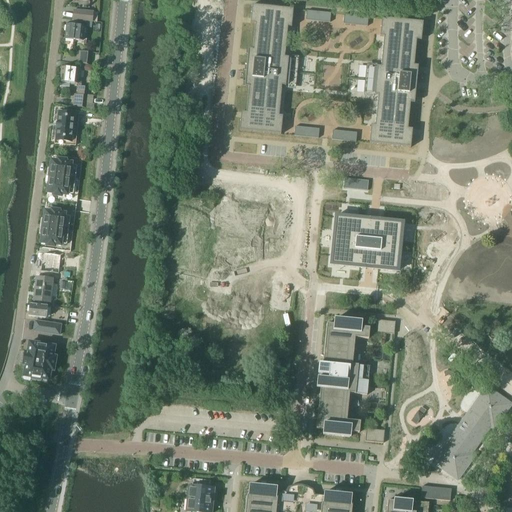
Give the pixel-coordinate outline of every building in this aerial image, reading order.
[(240,118),(239,131),(280,135),(282,117),(278,117),(281,90),(281,87),(285,87),(285,89),(295,90),(298,57),(288,56),(288,58),(284,58),(284,54),(287,28),(291,28),(293,10),(276,8),(273,8),(251,6),(250,19),(250,24),(249,24),(254,25),(252,50),(248,50),(247,50),(247,51),(247,54),(247,56),(246,66),(245,71),(244,81),(244,83),(244,86),(244,87),(248,88),(246,113),(241,113),(240,118)] [(92,21),(93,12),(73,10),(72,20),(92,21)] [(306,11),(305,21),(317,22),(318,13),(306,11)] [(318,13),(317,22),(329,23),(330,14),(318,13)] [(343,15),(343,24),(355,26),(356,16),(344,15),(343,15)] [(356,16),(355,26),(367,27),(368,18),(356,16)] [(366,64),(363,97),(373,98),(373,96),(377,96),(377,100),(374,126),(370,126),(369,144),(410,148),(411,135),(412,130),(407,129),(409,106),(409,104),(414,104),(414,103),(414,100),(414,97),(415,88),(416,83),(417,73),(417,71),(417,68),(417,67),(413,66),(416,41),(421,41),(421,36),(422,23),(381,19),(379,37),(383,38),(380,64),(380,67),(376,67),(376,65),(366,64)] [(86,44),(86,38),(84,38),(86,26),(66,24),(65,39),(82,41),(82,44),(86,44)] [(90,65),(91,52),(78,51),(77,64),(90,65)] [(85,107),(88,87),(81,86),(81,81),(79,81),(80,69),(61,67),(59,82),(77,84),(76,86),(78,87),(77,95),(74,94),(73,106),(85,107)] [(75,146),(79,112),(59,110),(57,123),(55,123),(55,130),(57,130),(56,137),(54,137),(53,144),(75,146)] [(294,127),(293,137),(306,138),(307,128),(294,127)] [(307,128),(306,138),(318,139),(319,130),(307,128)] [(332,131),(331,140),(343,142),(344,132),(332,131)] [(344,132),(343,142),(355,143),(356,133),(344,132)] [(44,212),(40,243),(46,244),(46,246),(54,247),(54,245),(60,246),(60,244),(66,245),(70,217),(73,194),(76,167),(71,166),(71,164),(65,163),(65,161),(57,160),(57,162),(51,161),(47,193),(44,212)] [(344,179),(343,189),(367,191),(368,181),(344,179)] [(402,223),(383,221),(378,221),(370,220),(364,220),(335,217),(330,265),(359,268),(378,270),(397,272),(402,223)] [(41,256),(40,269),(43,269),(61,271),(62,271),(63,258),(62,258),(63,253),(52,252),(51,257),(41,256)] [(33,301),(33,306),(42,307),(42,302),(49,303),(52,280),(60,281),(61,271),(43,269),(42,279),(36,278),(33,301)] [(29,305),(28,317),(45,319),(47,307),(42,307),(33,306),(29,305)] [(361,321),(334,318),(334,324),(326,323),(322,364),(319,364),(317,388),(320,388),(316,428),(323,429),(323,434),(350,437),(351,432),(359,432),(360,421),(347,420),(349,393),(367,395),(370,366),(352,364),(355,337),(369,339),(370,328),(361,327),(361,321)] [(395,322),(377,320),(376,332),(394,334),(395,322)] [(59,335),(61,325),(34,321),(33,331),(59,335)] [(53,371),(55,358),(52,357),(54,347),(47,346),(47,344),(37,342),(36,344),(29,343),(27,353),(24,352),(23,358),(25,358),(24,361),(23,360),(22,366),(25,366),(23,376),(30,378),(30,380),(40,381),(41,380),(48,381),(50,371),(53,371)] [(461,426),(482,441),(491,428),(489,426),(491,422),(497,426),(511,405),(511,404),(487,387),(469,412),(470,413),(461,426)] [(442,405),(439,409),(445,414),(448,409),(442,405)] [(417,412),(414,417),(418,420),(422,415),(417,412)] [(473,453),(482,441),(461,426),(452,438),(451,437),(433,462),(458,480),(473,460),(467,456),(470,451),(473,453)] [(384,430),(366,429),(365,441),(383,443),(384,430)] [(210,481),(193,479),(192,486),(189,486),(186,511),(210,511),(213,488),(210,488),(210,481)] [(351,511),(352,504),(350,504),(351,495),(340,494),(340,491),(336,491),(335,493),(333,493),(324,492),(324,497),(322,497),(316,496),(315,495),(313,490),(306,486),(302,485),(300,485),(295,485),(288,487),(285,492),(278,491),(276,491),(276,487),(267,487),(265,486),(265,484),(261,484),(261,486),(249,485),(248,494),(247,494),(244,511),(351,511)] [(451,489),(422,486),(420,498),(449,501),(451,489)] [(394,501),(387,500),(386,511),(427,511),(428,502),(394,499),(394,501)]
